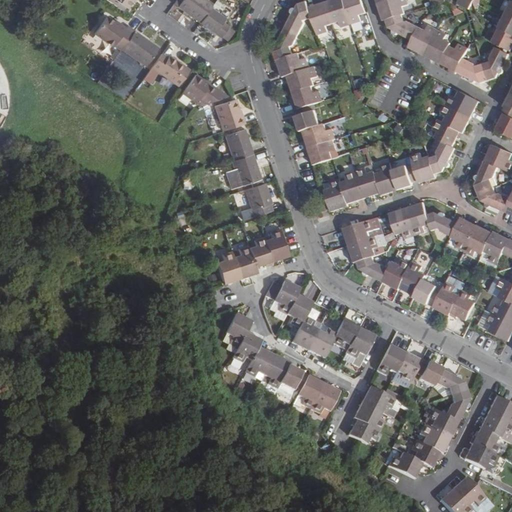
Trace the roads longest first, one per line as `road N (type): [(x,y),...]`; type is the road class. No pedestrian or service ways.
road 1 (track): [(83,511),(77,333),(49,268)]
road 2 (residential): [(315,256),(276,272),(253,301),(272,341),(358,391)]
road 3 (residential): [(251,57),(306,230)]
road 4 (residential): [(370,0),(387,45),(494,101)]
road 5 (residential): [(306,230),(424,193),(447,194)]
road 6 (residential): [(424,492),(447,469),(500,369)]
road 7 (residential): [(160,0),(150,14),(210,57),(251,57)]
